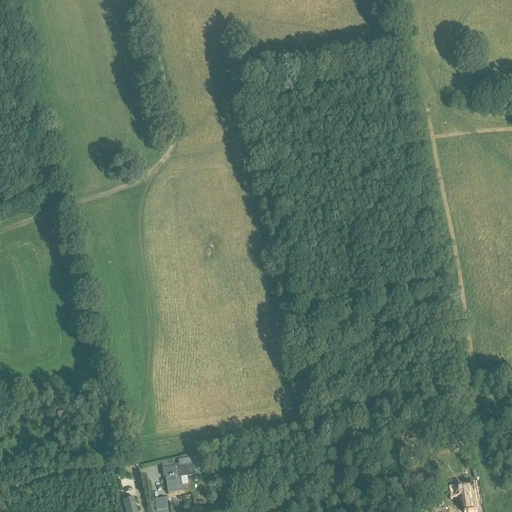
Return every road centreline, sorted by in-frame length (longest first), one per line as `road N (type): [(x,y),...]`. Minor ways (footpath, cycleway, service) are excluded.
road 1 (track): [(145,0),(176,138),(169,157),(152,175),(107,196),(0,224)]
road 2 (track): [(0,495),(124,462),(134,469),(144,511)]
